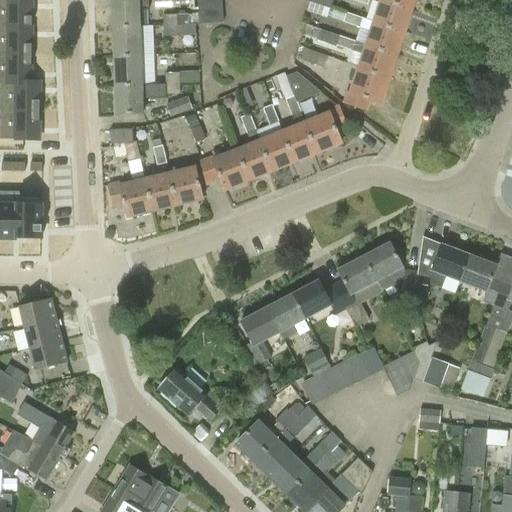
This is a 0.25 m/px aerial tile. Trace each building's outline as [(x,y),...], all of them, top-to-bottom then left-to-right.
[(0,0),(0,27),(32,28),(32,0),(0,0)] [(148,0),(111,0),(113,27),(139,27),(139,11),(149,11),(148,0)] [(197,0),(199,14),(199,24),(223,23),(221,0),(197,0)] [(308,0),(309,1),(330,9),(333,0),(308,0)] [(384,0),(381,0),(374,22),(404,32),(412,9),(384,0)] [(384,0),(412,9),(414,0),(384,0)] [(344,23),(371,32),(366,45),(397,55),(404,32),(374,22),(346,13),(346,14),(333,10),(331,18),(344,22),(344,23)] [(178,26),(199,24),(199,14),(163,15),(164,26),(178,26)] [(178,37),(178,26),(164,26),(164,37),(178,37)] [(0,27),(0,55),(32,56),(32,28),(0,27)] [(140,55),(139,27),(113,27),(114,56),(140,55)] [(337,46),(363,55),(358,70),(389,80),(397,55),(366,45),(321,30),(317,42),(336,48),(337,46)] [(305,48),(301,60),(335,73),(340,60),(305,48)] [(0,55),(0,84),(1,84),(1,83),(32,84),(32,83),(32,56),(0,55)] [(151,56),(140,56),(140,55),(114,56),(115,85),(142,84),(141,70),(151,70),(151,56)] [(367,112),(370,102),(381,105),(389,80),(358,70),(350,93),(347,92),(343,104),(367,112)] [(166,85),(180,85),(200,84),(200,72),(165,73),(166,85)] [(286,77),(294,97),(297,104),(298,103),(322,94),(297,73),(286,77)] [(1,84),(0,111),(40,112),(40,83),(32,83),(32,84),(1,83),(1,84)] [(142,86),(142,84),(115,85),(117,116),(143,115),(142,99),(166,98),(165,85),(142,86)] [(180,95),(180,85),(166,85),(166,96),(180,95)] [(167,105),(171,118),(193,110),(188,97),(167,105)] [(297,127),(283,133),(295,162),(318,153),(306,123),(298,103),(297,104),(294,97),(286,100),(297,127)] [(330,114),(306,123),(318,153),(342,143),(338,133),(349,129),(340,105),(328,110),(330,114)] [(263,111),(269,125),(278,121),(272,107),(263,111)] [(0,111),(0,140),(39,140),(40,112),(0,111)] [(199,114),(189,117),(196,141),(205,138),(199,114)] [(252,145),(237,151),(249,181),(272,171),(260,142),(249,115),(241,119),(252,145)] [(111,145),(133,144),(133,129),(110,130),(111,145)] [(283,133),(260,142),(272,171),(295,162),(283,133)] [(136,144),(113,149),(115,160),(127,157),(129,161),(140,159),(136,144)] [(153,149),(158,166),(168,163),(163,146),(153,149)] [(237,151),(215,160),(213,156),(201,161),(211,185),(221,181),(225,191),(249,181),(237,151)] [(203,199),(200,189),(211,185),(201,161),(193,164),(195,168),(170,174),(177,205),(203,199)] [(2,162),(2,170),(13,170),(13,162),(2,162)] [(13,162),(13,170),(24,170),(24,162),(13,162)] [(31,162),(31,170),(43,171),(43,162),(31,162)] [(170,174),(145,180),(153,212),(177,205),(170,174)] [(113,210),(125,207),(127,218),(153,212),(145,180),(121,186),(120,182),(107,185),(113,210)] [(0,192),(0,238),(13,239),(13,192),(0,192)] [(13,192),(13,239),(42,239),(42,192),(13,192)] [(377,281),(378,281),(383,292),(404,281),(402,294),(414,296),(417,272),(404,271),(390,244),(364,257),(377,281)] [(447,277),(459,282),(469,256),(442,246),(432,271),(431,274),(417,272),(414,296),(427,298),(430,285),(442,289),(447,277)] [(459,282),(487,292),(483,303),(493,306),(502,284),(492,280),(497,267),(469,256),(459,282)] [(338,271),(343,280),(333,285),(346,310),(355,328),(370,320),(355,293),(377,281),(364,257),(338,271)] [(305,319),(331,305),(337,315),(346,310),(333,285),(324,290),(319,281),(292,295),(305,319)] [(511,288),(502,284),(493,306),(493,307),(462,388),(496,402),(501,387),(489,383),(494,371),(493,370),(507,333),(510,335),(511,330),(511,308),(511,309),(511,308),(511,288)] [(297,334),(293,326),(305,319),(292,295),(267,308),(280,333),(280,332),(284,340),(297,334)] [(19,307),(25,328),(57,320),(51,299),(19,307)] [(9,308),(13,329),(22,327),(17,306),(9,308)] [(276,357),(267,339),(280,333),(267,308),(241,322),(252,343),(244,348),(254,367),(257,366),(261,374),(276,366),(272,359),(276,357)] [(25,328),(30,349),(62,341),(57,320),(25,328)] [(67,363),(62,341),(30,349),(35,371),(67,363)] [(413,380),(422,383),(431,358),(437,342),(429,346),(427,342),(411,350),(412,353),(419,365),(413,380)] [(374,347),(361,354),(372,376),(384,370),(385,370),(383,367),(374,347)] [(303,358),(313,377),(325,372),(331,369),(321,349),(303,358)] [(412,353),(383,367),(385,370),(384,370),(397,398),(409,392),(413,380),(419,365),(412,353)] [(361,354),(349,360),(360,382),(372,376),(361,354)] [(448,365),(431,358),(422,383),(439,390),(448,365)] [(349,360),(336,366),(347,388),(360,382),(349,360)] [(336,394),(347,388),(336,366),(331,369),(325,372),(336,394)] [(12,378),(23,385),(27,376),(16,369),(12,378)] [(207,395),(177,369),(159,390),(188,416),(194,409),(210,423),(222,408),(207,395)] [(0,396),(13,404),(23,385),(12,378),(0,370),(0,396)] [(324,400),(336,394),(325,372),(313,377),(324,400)] [(311,406),(324,400),(313,377),(300,384),(311,406)] [(290,399),(293,403),(300,399),(290,385),(261,406),(265,412),(276,403),(279,407),(290,399)] [(293,455),(286,448),(317,416),(307,406),(297,417),(296,417),(253,461),(270,478),(293,455)] [(236,444),(253,461),(296,417),(287,409),(275,421),(277,424),(268,431),(258,421),(236,444)] [(439,432),(441,411),(420,409),(418,430),(439,432)] [(30,422),(39,428),(32,440),(60,456),(75,432),(37,410),(30,422)] [(484,468),(485,453),(487,430),(471,428),(468,467),(484,468)] [(14,432),(4,449),(1,454),(46,481),(60,456),(32,440),(31,442),(14,432)] [(301,463),(293,455),(270,478),(287,494),(340,440),(332,432),(301,463)] [(327,488),(318,480),(326,472),(327,473),(350,450),(340,440),(287,494),(304,511),(327,488)] [(362,496),(372,472),(358,458),(341,475),(362,496)] [(129,467),(115,490),(149,511),(154,511),(168,489),(156,483),(129,467)] [(408,511),(409,497),(411,480),(390,477),(388,496),(397,497),(395,511),(408,511)] [(490,511),(511,511),(511,477),(505,477),(502,506),(492,505),(490,511)] [(339,511),(345,506),(327,488),(304,511),(339,511)] [(149,511),(115,490),(101,511),(149,511)] [(442,511),(454,511),(457,493),(445,492),(442,511)] [(468,511),(471,495),(457,493),(454,511),(468,511)] [(0,511),(11,511),(12,495),(0,494),(0,511)] [(408,511),(420,511),(422,498),(409,497),(408,511)]
